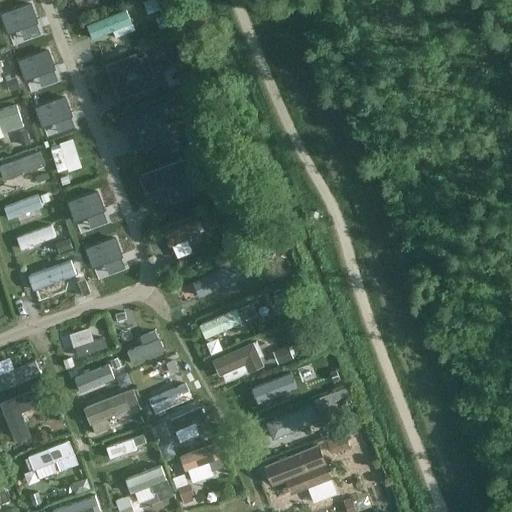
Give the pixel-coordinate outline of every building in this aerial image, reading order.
[(161,11),(156,0),(147,0),(143,2),(148,15),(161,11)] [(38,21),(31,3),(2,14),(9,31),(20,27),(36,21),(38,21)] [(177,11),(169,14),(172,22),(180,19),(177,11)] [(171,25),(167,13),(160,16),(163,27),(171,25)] [(48,50),(19,60),(26,78),(38,74),(53,68),(55,68),(48,50)] [(145,51),(107,64),(112,79),(135,71),(142,90),(157,84),(145,51)] [(190,59),(175,65),(184,87),(199,81),(190,59)] [(16,70),(7,74),(11,84),(20,80),(16,70)] [(65,96),(36,107),(43,125),(55,121),(71,115),(72,114),(65,96)] [(168,101),(121,118),(126,132),(145,125),(152,143),(179,133),(168,101)] [(21,103),(0,109),(0,123),(2,123),(5,132),(18,129),(24,126),(21,117),(20,113),(24,111),(21,103)] [(24,126),(18,129),(23,144),(31,142),(26,126),(24,126)] [(196,128),(186,131),(190,144),(200,141),(196,128)] [(0,163),(0,177),(1,180),(36,167),(31,153),(0,163)] [(185,159),(141,175),(147,191),(166,184),(172,201),(193,193),(198,191),(185,159)] [(49,174),(37,178),(39,184),(51,180),(49,174)] [(69,175),(62,178),(64,184),(71,182),(69,175)] [(240,193),(236,183),(229,186),(232,196),(240,193)] [(98,191),(69,202),(76,219),(87,215),(103,209),(105,209),(98,191)] [(50,194),(41,197),(43,204),(52,201),(50,194)] [(235,215),(231,219),(238,226),(242,222),(235,215)] [(170,248),(200,229),(191,216),(161,234),(170,248)] [(64,217),(14,236),(19,249),(69,231),(64,217)] [(88,225),(81,227),(83,233),(90,231),(88,225)] [(116,238),(86,248),(93,266),(105,262),(121,256),(122,255),(116,238)] [(70,239),(57,243),(60,253),(73,249),(70,239)] [(290,248),(286,239),(277,243),(280,252),(290,248)] [(69,256),(36,268),(41,281),(74,268),(69,256)] [(198,272),(200,283),(223,278),(220,267),(198,272)] [(105,272),(97,274),(99,280),(106,278),(105,272)] [(87,281),(79,283),(84,298),(92,295),(87,281)] [(272,288),(274,294),(281,291),(279,286),(272,288)] [(283,294),(275,297),(278,306),(286,303),(283,294)] [(214,331),(236,320),(230,307),(208,319),(214,331)] [(125,311),(116,313),(118,319),(127,318),(125,311)] [(289,312),(281,315),(284,323),(292,320),(289,312)] [(89,329),(72,334),(79,355),(107,346),(104,337),(93,340),(89,329)] [(126,350),(133,363),(163,347),(156,334),(126,350)] [(255,343),(214,361),(220,376),(224,375),(246,365),(249,372),(249,373),(265,366),(262,359),(265,357),(259,343),(255,344),(255,343)] [(290,347),(274,353),(279,366),(295,360),(290,347)] [(119,356),(112,358),(115,366),(121,364),(119,356)] [(71,357),(64,360),(67,368),(75,365),(71,357)] [(174,359),(167,362),(171,371),(178,368),(174,359)] [(83,378),(86,391),(122,382),(119,369),(83,378)] [(140,380),(144,398),(185,387),(180,370),(140,380)] [(336,371),(330,372),(334,381),(339,379),(336,371)] [(246,384),(249,394),(273,387),(270,376),(246,384)] [(46,387),(36,390),(39,399),(49,396),(46,387)] [(29,391),(1,402),(12,430),(15,440),(30,434),(26,425),(21,411),(38,404),(32,390),(29,391)] [(93,405),(86,408),(92,423),(107,417),(130,408),(129,406),(139,402),(134,390),(124,394),(124,393),(93,405)] [(333,396),(316,403),(321,417),(338,411),(336,403),(333,396)] [(157,433),(165,430),(163,424),(154,427),(157,433)] [(132,438),(135,445),(145,441),(142,434),(132,438)] [(349,438),(336,441),(339,453),(352,449),(349,438)] [(70,439),(30,455),(35,468),(36,467),(63,457),(67,467),(79,462),(75,453),(70,439)] [(216,442),(182,455),(187,468),(210,460),(213,469),(223,465),(220,456),(221,456),(216,442)] [(320,446),(267,467),(274,485),(287,480),(292,493),(332,477),(320,446)] [(161,464),(127,477),(133,491),(135,490),(155,483),(159,495),(160,498),(173,493),(161,464)] [(187,484),(178,487),(184,503),(193,500),(187,484)] [(5,485),(0,487),(0,502),(10,499),(5,485)] [(40,492),(46,511),(85,511),(81,497),(54,505),(49,489),(40,492)] [(39,491),(30,494),(34,505),(42,503),(39,491)] [(385,491),(370,495),(373,508),(388,504),(385,491)] [(130,497),(117,502),(120,511),(121,511),(134,508),(130,497)] [(317,511),(330,511),(325,500),(314,505),(317,511)] [(352,500),(344,502),(347,511),(354,511),(356,511),(352,500)]
